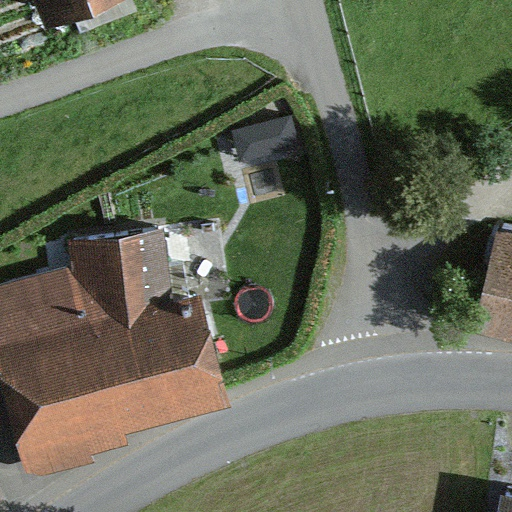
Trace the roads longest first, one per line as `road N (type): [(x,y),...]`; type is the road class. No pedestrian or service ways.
road 1 (unclassified): [(320,0),(413,383)]
road 2 (unclassified): [(89,511),(212,441),(285,410),(413,383)]
road 3 (track): [(0,101),(219,29),(322,9)]
road 4 (unknown): [(378,239),(511,165)]
